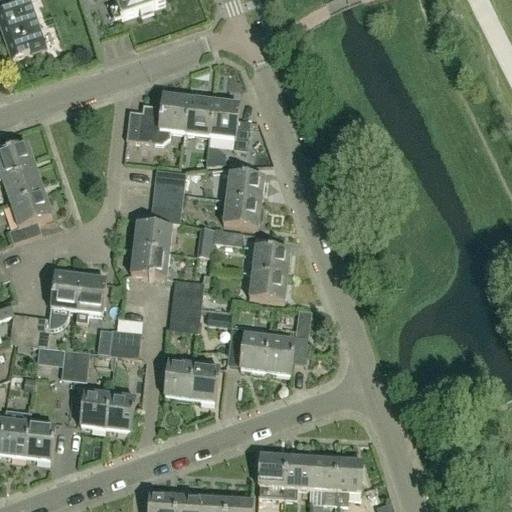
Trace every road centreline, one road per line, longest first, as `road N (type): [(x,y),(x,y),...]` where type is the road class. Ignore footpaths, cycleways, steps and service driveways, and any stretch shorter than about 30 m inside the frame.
road 1 (residential): [(372,386),(255,49),(242,33)]
road 2 (residential): [(145,469),(372,386)]
road 3 (residential): [(32,260),(112,222),(127,78)]
road 4 (residential): [(145,469),(157,294)]
road 5 (residential): [(0,122),(127,78)]
road 6 (residential): [(415,511),(372,386)]
road 7 (residential): [(25,511),(145,469)]
road 8 (residential): [(127,78),(242,33)]
